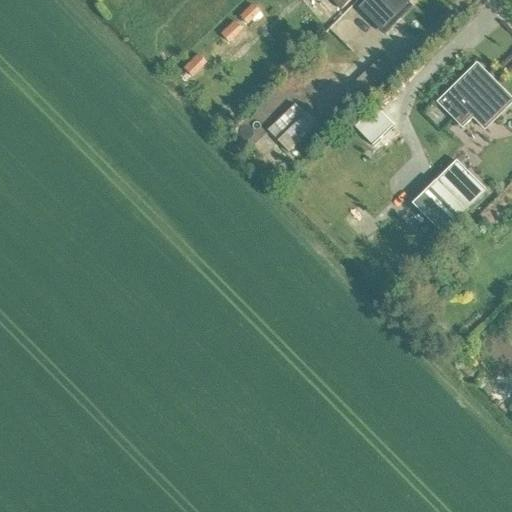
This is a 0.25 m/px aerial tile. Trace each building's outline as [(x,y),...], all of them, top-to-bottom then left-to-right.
[(329,0),(342,13),(355,0),(329,0)] [(370,0),(359,11),(379,31),(405,4),(407,6),(413,0),(370,0)] [(249,27),(261,15),(253,7),(241,19),(249,27)] [(230,46),(243,32),(234,24),(214,45),(221,52),(228,44),(230,46)] [(278,43),(277,44),(269,36),(263,42),(275,53),(274,54),(283,63),(287,59),(286,57),(288,55),(286,53),(287,52),(278,43)] [(212,62),(220,55),(208,42),(200,49),(212,62)] [(354,66),(367,54),(356,43),(343,55),(354,66)] [(387,56),(349,91),(356,98),(362,92),(371,102),(402,73),(387,56)] [(193,80),(207,66),(198,57),(184,71),(185,72),(180,78),(185,84),(191,78),(193,80)] [(478,67),(439,105),(463,130),(474,120),(485,132),(511,105),(511,102),(495,85),(491,81),(478,67)] [(227,126),(238,113),(229,105),(218,117),(227,126)] [(288,139),(291,137),(301,149),(323,129),(312,117),(309,121),(298,109),(278,128),(288,139)] [(377,111),(357,131),(374,149),(394,129),(377,111)] [(414,208),(443,238),(487,195),(458,165),(414,208)]
